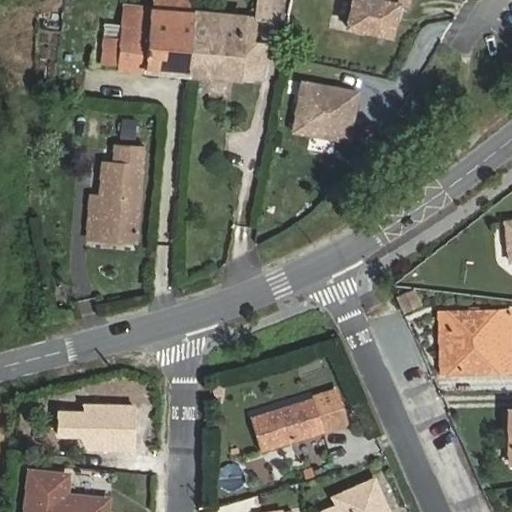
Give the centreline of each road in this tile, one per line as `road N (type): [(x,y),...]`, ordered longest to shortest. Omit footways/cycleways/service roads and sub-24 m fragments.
road 1 (residential): [(326,265),(436,511)]
road 2 (tertiary): [(511,137),(385,236),(326,265)]
road 3 (residential): [(180,511),(185,320)]
road 4 (tertiary): [(185,320),(0,366)]
road 5 (tertiary): [(326,265),(185,320)]
